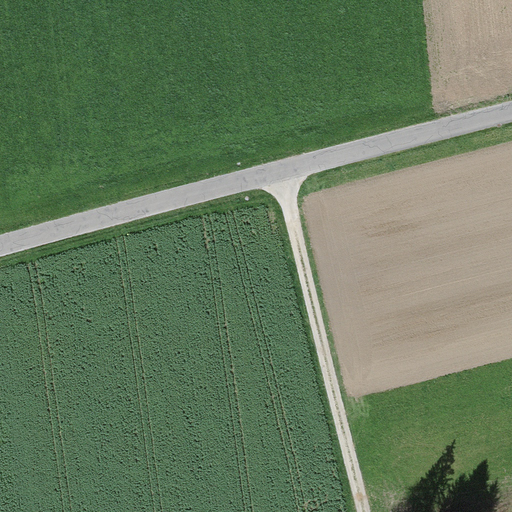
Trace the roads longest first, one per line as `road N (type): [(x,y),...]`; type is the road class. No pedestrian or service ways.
road 1 (unclassified): [(0,248),(511,110)]
road 2 (track): [(367,511),(275,169)]
